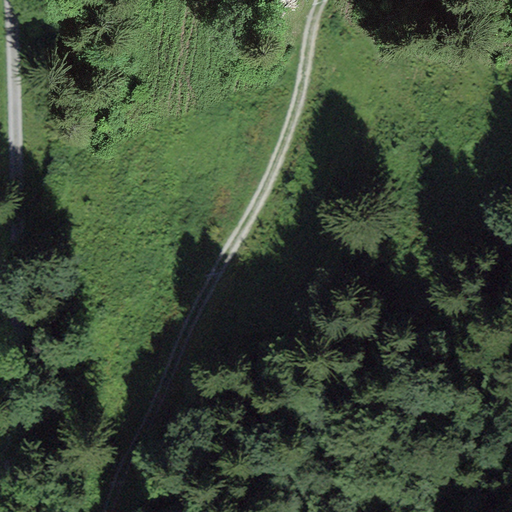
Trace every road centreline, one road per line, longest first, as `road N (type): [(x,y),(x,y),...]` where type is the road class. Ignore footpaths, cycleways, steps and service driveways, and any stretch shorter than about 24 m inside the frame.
road 1 (track): [(323,0),(292,117),(252,213),(197,303),(109,511)]
road 2 (track): [(9,0),(9,511)]
